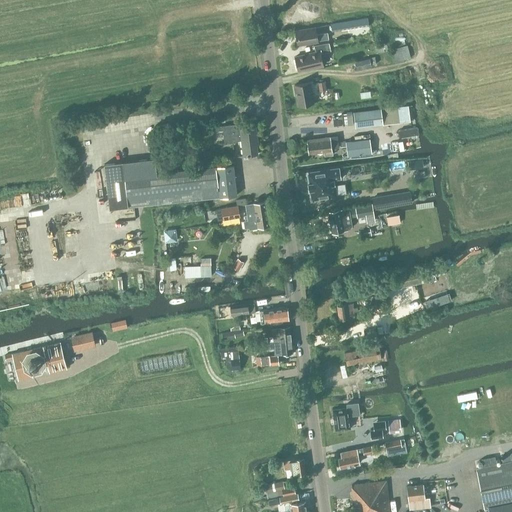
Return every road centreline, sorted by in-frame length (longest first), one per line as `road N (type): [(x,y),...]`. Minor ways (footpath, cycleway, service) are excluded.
road 1 (tertiary): [(326,511),(263,0)]
road 2 (track): [(383,0),(418,39),(416,61),(272,82)]
road 3 (track): [(511,445),(478,450),(454,468),(322,485)]
road 4 (track): [(159,46),(166,17),(18,29)]
